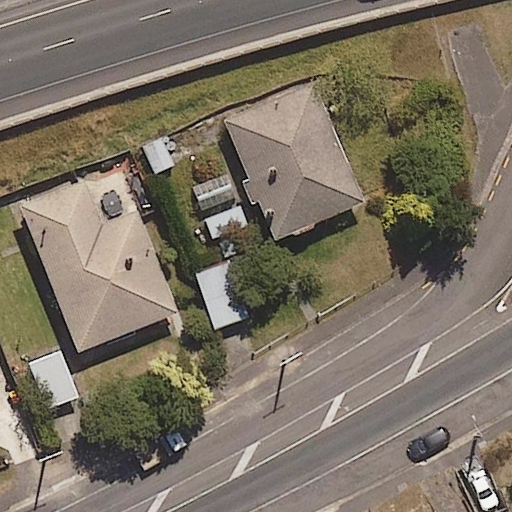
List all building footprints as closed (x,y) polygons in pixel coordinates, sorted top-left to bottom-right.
[(268,250),(362,209),(310,89),(216,130),(268,250)] [(134,216),(98,230),(79,181),(14,207),(74,358),(175,318),(134,216)] [(207,253),(249,239),(238,208),(197,222),(207,253)] [(252,319),(234,266),(195,279),(212,332),(252,319)] [(73,403),(63,362),(35,369),(46,410),(73,403)]
